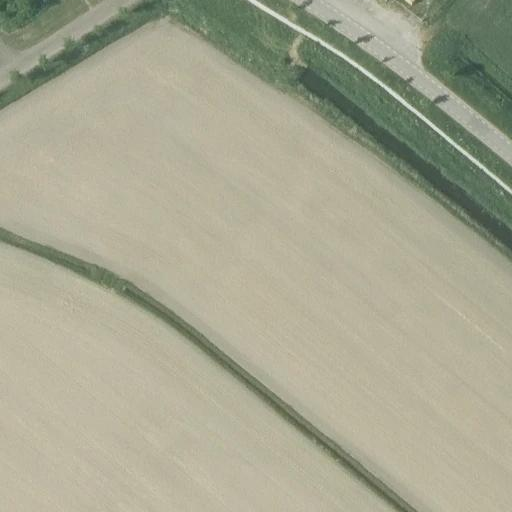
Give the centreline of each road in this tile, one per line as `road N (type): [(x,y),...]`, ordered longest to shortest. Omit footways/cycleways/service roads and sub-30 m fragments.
road 1 (tertiary): [(511,155),(304,0)]
road 2 (unclassified): [(120,0),(0,76)]
